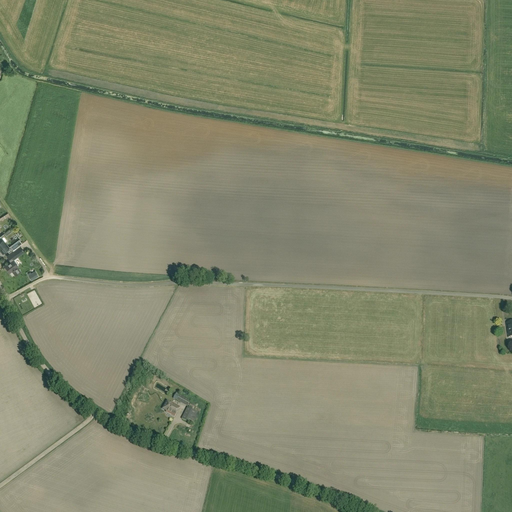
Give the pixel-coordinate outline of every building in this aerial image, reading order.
[(0,248),(2,252),(9,247),(1,236),(0,236),(0,248)] [(22,244),(20,240),(11,246),(13,250),(22,244)] [(13,252),(7,256),(11,261),(5,266),(10,272),(12,271),(15,275),(21,271),(17,267),(18,266),(13,260),(17,257),(13,252)] [(13,282),(16,287),(37,275),(34,270),(13,282)] [(14,281),(23,276),(21,272),(12,278),(14,281)] [(190,401),(180,395),(177,400),(187,406),(190,401)] [(166,412),(175,417),(180,408),(171,403),(171,404),(167,402),(164,408),(165,409),(167,411),(166,412)] [(187,407),(181,419),(193,425),(199,413),(187,407)]
